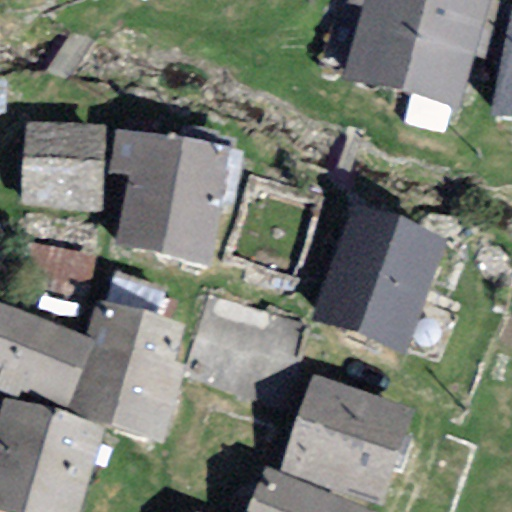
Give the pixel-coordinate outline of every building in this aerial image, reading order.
[(23,0),(25,10),(70,0),(23,0)] [(501,0),(338,0),(337,5),(356,11),(337,78),(456,112),(470,64),(482,67),(501,0)] [(511,20),(511,21),(492,126),(511,129),(511,20)] [(98,129),(18,125),(14,208),(94,212),(98,129)] [(237,149),(108,130),(101,180),(120,183),(110,245),(200,258),(209,201),(229,204),(237,149)] [(324,206),(250,179),(220,263),(294,289),(324,206)] [(442,257),(333,214),(295,311),(404,354),(442,257)] [(288,322),(190,289),(165,362),(264,395),(288,322)] [(92,350),(0,313),(0,378),(123,428),(163,330),(109,308),(92,350)] [(400,414),(301,378),(266,475),(365,511),(400,414)] [(74,511),(95,438),(0,411),(0,511),(74,511)] [(266,475),(254,470),(238,511),(367,511),(365,511),(266,475)]
